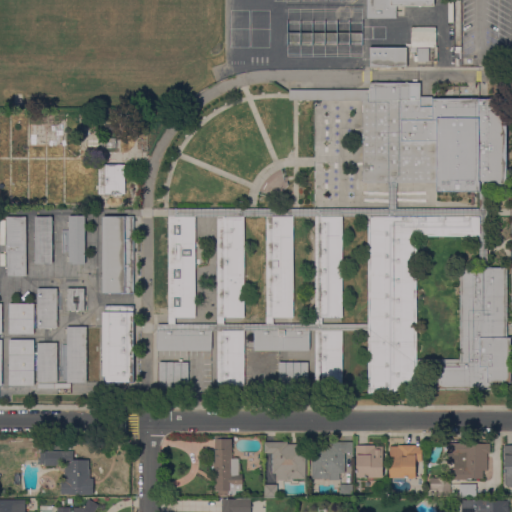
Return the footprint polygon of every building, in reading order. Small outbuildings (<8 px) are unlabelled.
[(436,0),(436,8),(397,8),(397,18),(397,20),(366,20),(366,0),(436,0)] [(436,32),(436,47),(411,46),(411,32),(436,32)] [(368,47),(388,47),(388,44),(393,44),(394,47),(406,47),(406,48),(407,48),(407,67),(406,67),(368,67),(368,47)] [(429,48),(429,61),(415,61),(415,56),(417,56),(417,48),(429,48)] [(488,185),(488,182),(480,182),(480,192),(439,193),(439,192),(437,192),(437,183),(397,183),(388,183),(363,183),(363,100),(289,100),(289,90),(370,90),(370,83),(421,83),(421,97),(433,97),(433,99),(506,99),(507,185),(488,185)] [(124,194),(124,195),(104,195),(104,194),(99,194),(99,165),(125,165),(125,194),(124,194)] [(342,331),(316,331),(310,331),(253,331),(244,331),(215,331),(211,331),(158,331),(158,324),(169,324),(169,209),(389,209),(389,185),(388,183),(397,183),(397,209),(480,209),(480,192),(480,182),(488,182),(488,185),(488,267),(480,267),(480,236),(480,217),(367,216),(343,217),(323,217),(323,318),(322,318),(322,324),(366,324),(366,331),(342,331)] [(69,217),(69,216),(85,216),(86,265),(85,265),(85,266),(69,266),(68,217),(69,217)] [(133,294),(133,295),(101,295),(100,218),(103,218),(103,216),(134,216),(134,294),(133,294)] [(493,389),(493,390),(416,390),(416,393),(414,393),(414,396),(366,396),(366,331),(366,324),(367,216),(480,217),(480,236),(417,236),(417,360),(460,360),(460,289),(461,268),(461,267),(480,267),(483,267),(488,267),(508,267),(508,337),(511,337),(511,389),(493,389)] [(27,276),(7,277),(7,217),(27,217),(27,276)] [(53,264),(35,264),(35,217),(53,217),(53,264)] [(343,318),(323,318),(323,217),(343,217),(343,218),(343,318)] [(38,328),(38,288),(58,288),(58,328),(57,328),(57,330),(38,330),(38,328)] [(84,311),(84,313),(65,313),(66,289),(68,289),(68,288),(85,288),(85,311),(84,311)] [(10,304),(34,304),(34,334),(34,336),(9,336),(9,304),(10,304)] [(105,312),(105,306),(134,306),(134,383),(132,383),(132,384),(101,383),(102,312),(105,312)] [(65,329),(67,329),(67,327),(87,327),(87,383),(86,383),(87,385),(66,385),(65,329)] [(211,331),(211,352),(210,352),(157,351),(157,331),(158,331),(211,331)] [(244,331),(244,386),(243,386),(243,391),(215,391),(215,331),(244,331)] [(253,353),(309,354),(310,331),(253,331),(253,353)] [(316,331),(342,331),(342,386),(315,386),(316,331)] [(10,341),(10,340),(34,340),(34,385),(34,386),(9,386),(9,341),(10,341)] [(38,344),(38,343),(58,343),(58,383),(57,383),(57,385),(37,384),(37,344),(38,344)] [(189,391),(159,391),(160,362),(189,362),(189,391)] [(279,363),(308,363),(308,389),(279,388),(279,363)] [(233,459),(234,459),(234,457),(238,457),(238,459),(239,459),(239,464),(240,464),(240,471),(239,471),(239,475),(242,474),(243,491),(236,491),(236,495),(218,496),(218,492),(215,492),(215,473),(212,473),(212,467),(214,467),(214,463),(215,463),(215,436),(231,436),(231,439),(232,439),(233,459)] [(306,479),(289,479),(289,480),(278,480),(278,474),(273,474),(273,453),(265,453),(265,442),(288,442),(288,444),(306,444),(306,479)] [(353,442),(353,454),(346,453),(345,474),(340,473),(340,481),(329,481),(329,480),(312,479),(312,444),(330,445),(330,442),(353,442)] [(488,471),(483,470),(483,479),(467,479),(467,480),(455,480),(455,469),(454,469),(454,461),(446,461),(447,452),(449,452),(449,444),(491,444),(490,454),(488,454),(488,471)] [(405,478),(405,480),(394,480),(394,478),(391,479),(390,447),(398,447),(398,446),(417,445),(417,447),(422,446),(423,461),(416,461),(416,478),(415,478),(414,479),(409,479),(408,478),(405,478)] [(511,445),(502,445),(503,486),(511,486),(511,445)] [(375,446),(375,447),(383,447),(383,478),(383,481),(369,481),(369,478),(357,478),(356,446),(375,446)] [(74,451),(74,460),(89,460),(89,470),(90,470),(90,478),(93,478),(93,494),(92,494),(92,495),(70,496),(70,495),(61,495),(61,481),(65,481),(65,466),(45,466),(45,465),(41,465),(40,453),(45,453),(45,451),(74,451)] [(451,494),(437,494),(437,490),(431,490),(431,478),(451,478),(451,494)] [(340,484),(353,484),(353,497),(340,497),(340,484)] [(476,484),(476,497),(460,497),(460,484),(476,484)] [(278,485),(278,497),(265,497),(265,485),(278,485)] [(251,499),(251,511),(222,511),(222,499),(251,499)] [(0,511),(0,500),(25,500),(25,511),(0,511)] [(57,511),(57,508),(71,508),(71,511),(74,511),(74,508),(84,508),(88,500),(90,500),(99,504),(94,511),(57,511)] [(509,501),(509,511),(462,511),(462,500),(509,501)]
